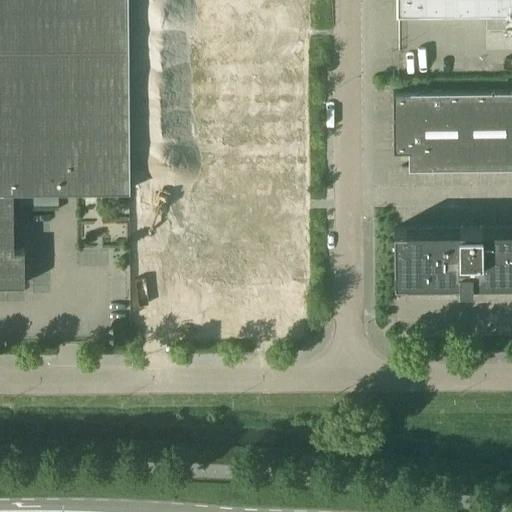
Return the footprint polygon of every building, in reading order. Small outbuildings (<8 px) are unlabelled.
[(130,188),(128,0),(0,0),(0,283),(24,283),(24,248),(13,248),(13,190),(130,188)] [(260,0),(176,0),(179,293),(263,292),(260,0)] [(511,12),(511,0),(395,0),(396,13),(511,12)] [(511,165),(511,89),(392,90),(393,148),(408,148),(408,167),(511,165)] [(511,278),(511,226),(395,227),(395,280),(460,279),(460,285),(473,285),(473,279),(511,278)]
